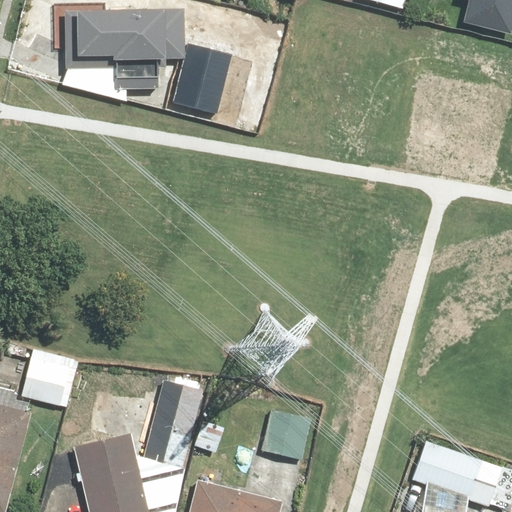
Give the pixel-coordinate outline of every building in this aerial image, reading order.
[(183,8),(64,11),(65,70),(115,69),(115,93),(159,92),(159,68),(166,68),(166,60),(185,60),(183,8)] [(252,64),(190,47),(173,109),(236,125),(252,64)] [(0,511),(6,511),(31,413),(0,405),(0,511)] [(304,416),(270,409),(262,451),(296,457),(304,416)] [(147,511),(130,435),(73,448),(87,511),(147,511)] [(511,475),(426,443),(413,479),(503,511),(504,511),(511,492),(511,475)] [(278,511),(281,502),(196,480),(187,511),(278,511)]
